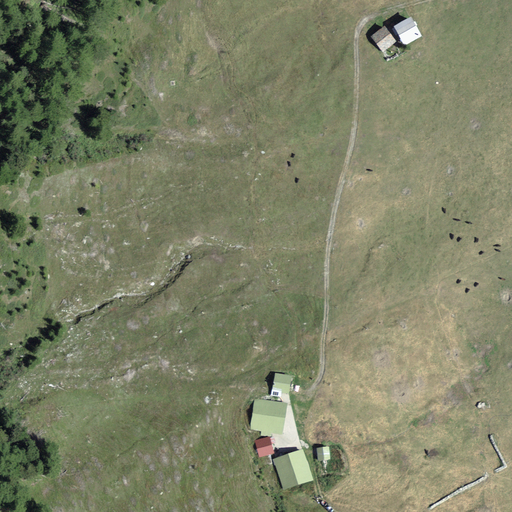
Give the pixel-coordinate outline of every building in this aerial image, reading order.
[(412,19),(394,28),(404,48),(422,38),(412,19)] [(385,30),(368,42),(378,56),(395,45),(385,30)] [(295,377),(278,374),(274,393),(291,396),(295,377)] [(254,397),(249,428),(284,433),(289,403),(254,397)] [(256,438),(259,455),(273,453),(271,436),(256,438)] [(332,449),(318,449),(318,461),(332,461),(332,449)] [(306,450),(270,459),(277,489),(313,480),(306,450)]
